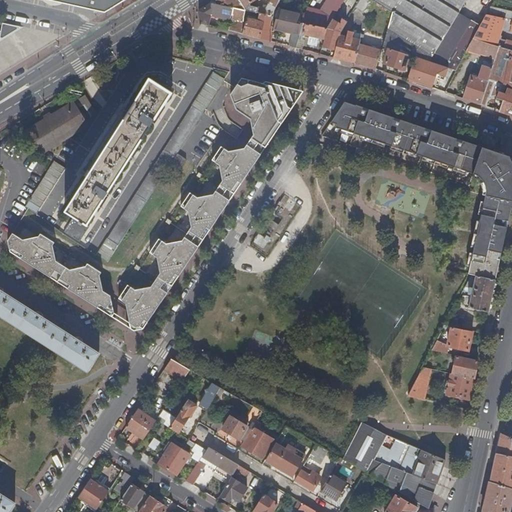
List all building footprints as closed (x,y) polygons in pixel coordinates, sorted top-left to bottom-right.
[(44,0),(105,13),(126,0),(44,0)] [(238,0),(217,0),(212,3),(233,8),(230,20),(228,31),(260,39),(264,24),(247,19),(246,23),(243,22),(245,11),(238,0)] [(238,0),(245,11),(262,15),(266,15),(271,16),(279,0),(273,0),(272,5),(268,3),(266,9),(258,7),(258,8),(249,6),(250,3),(255,0),(238,0)] [(332,19),(343,0),(327,0),(318,17),(312,12),(305,10),(298,23),(302,23),(304,24),(326,29),(332,19)] [(350,16),(360,0),(348,0),(345,5),(348,7),(344,12),(350,16)] [(380,0),(378,5),(392,13),(383,47),(389,49),(415,57),(424,60),(429,62),(439,65),(455,70),(467,50),(473,39),(480,26),(459,13),(466,0),(380,0)] [(212,3),(199,11),(201,24),(209,26),(212,16),(218,17),(217,19),(220,20),(221,18),(230,20),(233,8),(212,3)] [(511,12),(490,8),(486,15),(504,19),(511,20),(511,12)] [(302,23),(298,23),(284,19),(285,14),(278,13),(277,18),(276,18),(273,29),(293,33),(299,34),(302,23)] [(264,24),(260,39),(266,41),(271,16),(266,15),(265,21),(264,24)] [(486,15),(480,26),(473,39),(498,47),(511,50),(511,42),(499,38),(504,19),(486,15)] [(335,50),(339,36),(339,34),(347,22),(341,19),(340,21),(340,24),(332,19),(326,29),(322,43),(322,46),(335,50)] [(0,39),(21,26),(3,23),(1,31),(0,30),(0,39)] [(320,42),(322,43),(326,29),(304,24),(301,35),(321,39),(320,42)] [(358,38),(360,35),(348,32),(346,37),(339,36),(335,50),(333,58),(353,63),(359,45),(359,44),(360,40),(358,38)] [(299,34),(293,33),(289,47),(296,49),(298,39),(299,34)] [(298,39),(296,49),(301,50),(304,41),(298,39)] [(498,47),(473,39),(467,50),(495,58),(498,47)] [(381,54),(382,51),(359,44),(359,45),(353,63),(375,70),(379,60),(381,54)] [(511,50),(498,47),(495,58),(491,68),(488,79),(511,87),(511,50)] [(415,57),(389,49),(387,56),(385,62),(384,64),(404,70),(408,59),(413,61),(415,57)] [(424,60),(415,57),(413,61),(407,80),(432,89),(435,77),(420,73),(424,60)] [(429,62),(424,60),(420,73),(435,77),(439,65),(429,62)] [(488,79),(491,68),(482,65),(478,78),(471,76),(463,99),(480,104),(483,96),(487,81),(488,79)] [(178,153),(225,79),(213,72),(192,106),(193,106),(108,239),(107,238),(96,255),(107,262),(172,162),(178,153)] [(135,331),(143,329),(176,280),(304,92),(264,82),(263,83),(242,77),(231,94),(237,108),(252,118),(255,134),(246,148),(230,151),(222,146),(213,160),(220,165),(223,181),(214,195),(198,198),(191,192),(181,206),(188,211),(192,227),(183,240),(166,244),(159,239),(150,253),(158,258),(161,273),(151,287),(136,290),(128,285),(119,299),(127,303),(131,328),(135,331)] [(101,176),(113,184),(172,93),(150,79),(92,170),(101,176)] [(494,83),(487,81),(483,96),(489,98),(494,83)] [(501,111),(511,114),(511,90),(508,89),(506,96),(498,93),(497,99),(504,101),(501,111)] [(96,114),(85,95),(80,99),(91,117),(96,114)] [(483,96),(480,104),(486,107),(489,98),(483,96)] [(73,103),(23,133),(37,156),(87,125),(73,103)] [(485,194),(468,274),(472,275),(495,280),(511,200),(511,164),(511,163),(507,162),(509,157),(379,114),(357,106),(356,107),(345,104),(332,124),(337,125),(336,128),(474,174),(478,176),(480,177),(483,181),(484,184),(485,187),(486,192),(485,194)] [(186,159),(178,153),(172,162),(180,168),(186,159)] [(54,161),(52,164),(24,208),(36,215),(66,169),(55,162),(54,161)] [(87,225),(113,184),(101,176),(92,170),(65,212),(74,217),(64,232),(79,242),(89,227),(87,225)] [(10,252),(65,287),(78,269),(71,270),(56,260),(53,246),(54,243),(40,234),(38,237),(23,240),(13,234),(8,241),(10,252)] [(78,269),(65,287),(112,317),(115,312),(110,295),(104,291),(100,275),(101,273),(88,264),(86,267),(78,269)] [(495,280),(472,275),(465,287),(470,288),(468,296),(466,296),(464,306),(463,305),(463,306),(488,312),(495,280)] [(0,315),(87,371),(98,353),(82,343),(83,342),(76,338),(75,339),(43,318),(43,317),(36,313),(2,292),(3,291),(0,289),(0,315)] [(444,326),(451,327),(463,329),(465,320),(449,317),(444,326)] [(437,340),(432,350),(447,353),(449,347),(468,350),(473,331),(463,329),(451,327),(449,336),(447,336),(447,339),(449,339),(447,346),(437,340)] [(478,360),(456,355),(452,374),(474,379),(478,360)] [(181,382),(190,370),(171,359),(164,371),(181,382)] [(431,370),(423,368),(410,396),(424,399),(431,370)] [(452,374),(451,374),(447,394),(469,399),(474,379),(452,374)] [(202,380),(181,411),(181,412),(170,428),(179,433),(189,417),(185,414),(187,412),(191,414),(196,406),(195,405),(209,385),(202,380)] [(200,404),(208,409),(221,387),(213,383),(200,404)] [(126,427),(144,440),(156,422),(137,410),(126,427)] [(166,424),(171,415),(161,411),(157,420),(166,424)] [(244,442),(252,430),(230,417),(223,429),(244,442)] [(343,459),(365,471),(428,508),(437,484),(413,475),(398,469),(374,460),(382,445),(387,435),(363,422),(343,459)] [(244,442),(242,446),(263,458),(274,440),(253,428),(252,430),(244,442)] [(511,438),(501,433),(496,453),(511,456),(511,438)] [(147,447),(154,451),(159,442),(153,438),(147,447)] [(391,450),(382,445),(374,460),(398,469),(407,443),(397,439),(391,450)] [(398,469),(413,475),(422,449),(407,443),(398,469)] [(171,444),(158,463),(168,469),(180,449),(171,444)] [(303,460),(275,444),(265,460),(292,476),(303,460)] [(329,451),(317,444),(308,458),(320,465),(329,451)] [(203,456),(206,450),(200,447),(193,457),(199,461),(203,456)] [(234,473),(234,472),(239,465),(209,447),(206,450),(203,456),(218,466),(219,464),(234,473)] [(168,469),(177,475),(190,455),(180,449),(168,469)] [(413,475),(437,484),(445,459),(422,449),(413,475)] [(490,482),(511,488),(511,456),(496,453),(490,482)] [(186,481),(192,484),(203,467),(197,463),(186,481)] [(232,475),(234,473),(219,464),(218,466),(232,475)] [(245,479),(250,471),(239,465),(234,472),(245,479)] [(304,465),(300,471),(302,471),(296,480),(313,490),(320,478),(318,477),(316,480),(310,476),(313,471),(304,465)] [(123,496),(131,484),(135,479),(125,473),(122,478),(124,480),(120,486),(118,484),(114,490),(123,496)] [(330,474),(321,490),(337,500),(347,484),(330,474)] [(231,477),(220,496),(231,503),(234,498),(238,501),(247,487),(231,477)] [(97,509),(109,491),(91,479),(79,497),(97,509)] [(483,511),(508,511),(511,496),(511,488),(490,482),(483,511)] [(138,511),(149,496),(131,484),(123,496),(120,500),(138,511)] [(0,511),(9,511),(15,503),(0,493),(0,511)] [(264,495),(254,511),(255,511),(271,511),(277,503),(264,495)] [(396,495),(386,511),(415,511),(418,508),(396,495)] [(164,511),(165,511),(172,501),(166,498),(162,505),(149,496),(138,511),(164,511)] [(318,511),(303,503),(299,511),(300,511),(318,511)]
